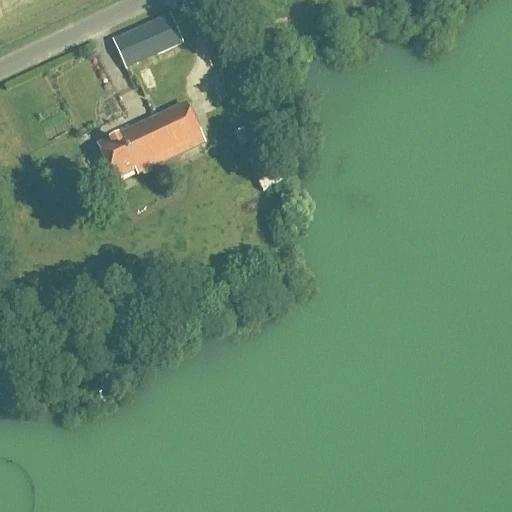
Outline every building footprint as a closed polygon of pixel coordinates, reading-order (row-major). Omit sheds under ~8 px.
[(125,54),(182,32),(175,14),(118,35),(125,54)] [(129,56),(136,71),(190,47),(183,32),(129,56)] [(137,176),(204,146),(186,107),(97,147),(113,182),(135,172),(137,176)] [(255,155),(273,139),(264,128),(246,144),(255,155)] [(227,228),(188,246),(199,267),(237,250),(227,228)]
